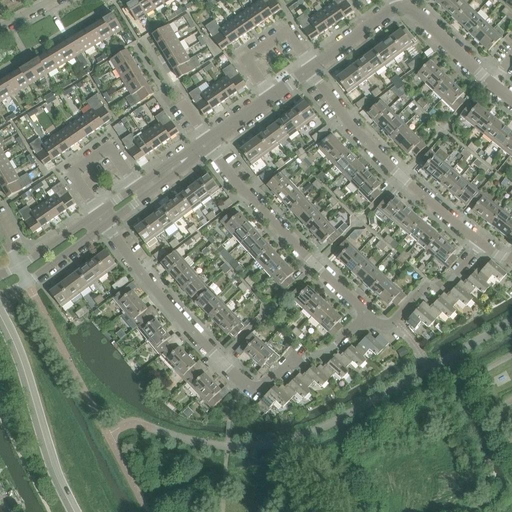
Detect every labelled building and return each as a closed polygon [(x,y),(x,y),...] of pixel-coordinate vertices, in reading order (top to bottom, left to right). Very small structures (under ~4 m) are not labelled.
[(146,16),(136,0),(127,6),(136,21),(146,16)] [(155,10),(149,0),(136,0),(146,16),(155,10)] [(149,0),(155,10),(165,4),(162,0),(149,0)] [(253,6),(264,21),(273,16),(261,0),(260,0),(261,0),(253,6)] [(281,10),(274,0),(261,0),(273,16),(281,10)] [(326,8),(337,24),(345,18),(332,0),(331,0),(333,2),(326,8)] [(354,12),(345,0),(332,0),(345,18),(354,12)] [(442,0),(438,4),(447,12),(458,0),(442,0)] [(455,20),(468,6),(462,0),(458,0),(447,12),(455,20)] [(245,11),(256,27),(264,21),(253,6),(245,11)] [(468,6),(455,20),(463,28),(477,14),(468,6)] [(317,14),(328,29),(337,24),(326,8),(317,14)] [(236,17),(247,33),(256,27),(245,11),(236,17)] [(103,20),(112,36),(122,30),(113,14),(103,20)] [(296,20),(311,41),(320,35),(305,14),(296,20)] [(305,14),(320,35),(328,29),(317,14),(309,19),(305,14)] [(472,36),(485,22),(477,14),(463,28),(472,36)] [(228,23),(239,39),(247,33),(236,17),(228,23)] [(94,26),(103,41),(112,36),(103,20),(94,26)] [(205,27),(222,51),(230,45),(214,21),(205,27)] [(214,21),(230,45),(239,39),(228,23),(220,29),(214,21)] [(485,22),(472,36),(480,44),(493,30),(485,22)] [(169,25),(152,35),(158,44),(174,34),(169,25)] [(84,31),(93,47),(103,41),(94,26),(84,31)] [(391,37),(403,52),(413,45),(401,30),(391,37)] [(493,30),(480,44),(489,52),(502,38),(493,30)] [(75,37),(84,52),(93,47),(84,31),(75,37)] [(408,31),(404,34),(410,42),(416,38),(413,34),(411,35),(408,31)] [(163,53),(179,43),(174,34),(158,44),(163,53)] [(66,42),(75,58),(84,52),(75,37),(66,42)] [(382,44),(394,59),(403,52),(391,37),(382,44)] [(56,48),(66,64),(75,58),(66,42),(56,48)] [(168,62),(185,52),(179,43),(163,53),(168,62)] [(117,53),(126,47),(124,44),(115,49),(117,53)] [(394,59),(382,44),(373,51),(385,66),(394,59)] [(47,54),(56,69),(66,64),(56,48),(47,54)] [(115,69),(132,59),(127,51),(110,60),(115,69)] [(364,57),(376,73),(385,66),(373,51),(364,57)] [(174,71),(196,57),(195,57),(190,60),(185,52),(168,62),(174,71)] [(38,59),(47,75),(56,69),(47,54),(38,59)] [(88,65),(82,54),(77,58),(83,68),(88,65)] [(179,79),(201,66),(196,57),(174,71),(179,79)] [(376,73),(364,57),(355,64),(367,80),(376,73)] [(29,65),(38,80),(47,75),(38,59),(29,65)] [(121,78),(137,68),(132,59),(115,69),(121,78)] [(425,84),(439,70),(430,61),(417,75),(425,84)] [(367,80),(355,64),(346,71),(357,87),(367,80)] [(19,70),(29,86),(38,80),(29,65),(19,70)] [(246,86),(231,65),(223,71),(238,92),(246,86)] [(126,87),(143,77),(137,68),(121,78),(126,87)] [(10,76),(19,91),(29,86),(19,70),(10,76)] [(439,70),(425,84),(434,91),(447,78),(439,70)] [(218,82),(229,98),(238,92),(223,71),(222,71),(226,77),(218,82)] [(357,87),(346,71),(336,78),(348,94),(357,87)] [(1,81),(10,97),(19,91),(10,76),(1,81)] [(126,99),(148,86),(143,77),(126,87),(131,95),(125,99),(126,99)] [(442,99),(455,85),(447,78),(434,91),(442,99)] [(0,81),(0,101),(1,102),(10,97),(1,81),(0,81)] [(218,82),(210,88),(221,104),(229,98),(218,82)] [(455,112),(465,102),(460,98),(464,94),(455,85),(442,99),(455,112)] [(131,108),(153,95),(148,86),(126,99),(131,108)] [(197,89),(212,110),(221,104),(210,88),(202,93),(198,88),(197,89)] [(189,94),(204,116),(212,110),(197,89),(189,94)] [(112,119),(96,96),(87,101),(104,125),(112,119)] [(359,110),(369,102),(366,97),(355,105),(359,110)] [(376,122),(389,109),(381,100),(367,114),(376,122)] [(81,110),(84,115),(95,131),(104,125),(87,101),(87,102),(89,105),(81,110)] [(295,109),(307,124),(316,117),(305,102),(295,109)] [(469,105),(460,116),(475,127),(487,112),(477,105),(474,109),(469,105)] [(286,116),(298,131),(307,124),(295,109),(286,116)] [(384,130),(397,117),(389,109),(376,122),(384,130)] [(156,117),(170,139),(179,133),(164,111),(156,117)] [(487,112),(475,127),(484,135),(496,120),(487,112)] [(76,121),(87,137),(95,131),(84,115),(76,121)] [(298,131),(286,116),(277,122),(289,138),(298,131)] [(151,129),(162,144),(170,139),(156,117),(155,118),(159,123),(151,129)] [(397,117),(384,130),(391,139),(405,125),(397,117)] [(493,142),(505,127),(496,120),(484,135),(493,142)] [(67,127),(78,143),(87,137),(76,121),(67,127)] [(268,129),(279,145),(289,138),(277,122),(268,129)] [(399,147),(413,133),(405,125),(391,139),(399,147)] [(59,133),(70,149),(78,143),(67,127),(59,133)] [(319,140),(329,133),(325,127),(315,135),(319,140)] [(511,132),(505,127),(493,142),(501,149),(511,135),(511,132)] [(142,135),(153,150),(162,144),(151,129),(142,135)] [(279,145),(268,129),(259,136),(270,151),(279,145)] [(50,139),(61,154),(70,149),(59,133),(50,139)] [(413,133),(399,147),(408,155),(412,152),(416,156),(426,147),(413,133)] [(122,141),(136,162),(145,156),(130,135),(122,141)] [(130,135),(145,156),(153,150),(142,135),(135,140),(131,135),(130,135)] [(510,156),(511,153),(511,135),(501,149),(510,156)] [(250,143),(261,158),(270,151),(259,136),(250,143)] [(327,158),(341,144),(332,136),(318,149),(327,158)] [(25,146),(20,137),(16,139),(21,148),(25,146)] [(30,145),(44,166),(53,160),(38,139),(30,145)] [(38,139),(53,160),(61,154),(50,139),(43,144),(39,139),(38,139)] [(261,158),(250,143),(240,150),(252,165),(261,158)] [(341,144),(327,158),(335,166),(349,153),(341,144)] [(297,149),(302,156),(306,153),(301,147),(297,149)] [(302,156),(297,149),(294,152),(299,158),(302,156)] [(421,161),(426,165),(423,169),(432,177),(444,163),(430,150),(421,161)] [(3,153),(0,154),(0,167),(8,162),(3,153)] [(299,158),(299,159),(301,162),(308,157),(306,153),(302,156),(299,158)] [(343,174),(356,161),(349,153),(335,166),(343,174)] [(36,163),(30,155),(27,157),(32,165),(36,163)] [(356,161),(343,174),(351,182),(364,169),(356,161)] [(8,162),(0,167),(0,179),(14,171),(8,162)] [(444,163),(432,177),(441,184),(453,170),(444,163)] [(259,176),(263,182),(273,174),(269,169),(259,176)] [(358,191),(372,177),(364,169),(351,182),(358,191)] [(449,192),(462,177),(453,170),(441,184),(449,192)] [(14,171),(0,179),(0,185),(3,190),(27,175),(27,174),(19,179),(14,171)] [(275,194),(289,181),(281,172),(267,186),(275,194)] [(199,181),(210,197),(220,189),(208,174),(199,181)] [(8,198),(31,185),(33,184),(27,175),(3,190),(8,198)] [(358,191),(371,204),(381,194),(377,190),(381,186),(372,177),(358,191)] [(462,177),(449,192),(458,199),(470,185),(462,177)] [(504,179),(500,185),(504,188),(509,182),(504,179)] [(189,188),(201,203),(210,197),(199,181),(189,188)] [(283,203),(297,189),(289,181),(275,194),(283,203)] [(76,204),(61,183),(52,189),(67,210),(76,204)] [(470,185),(458,199),(467,207),(470,203),(479,192),(470,185)] [(180,195),(192,210),(201,203),(189,188),(180,195)] [(48,200),(58,216),(67,210),(52,189),(55,195),(48,200)] [(297,189),(283,203),(291,211),(305,198),(297,189)] [(482,218),(494,203),(479,192),(470,203),(476,207),(472,211),(482,218)] [(171,202),(183,217),(192,210),(180,195),(171,202)] [(299,219),(313,206),(305,198),(291,211),(299,219)] [(377,208),(391,220),(404,206),(395,198),(391,202),(386,198),(377,208)] [(39,206),(50,222),(58,216),(48,200),(39,206)] [(222,212),(232,205),(228,200),(218,207),(222,212)] [(162,209),(174,224),(183,217),(171,202),(162,209)] [(494,203),(482,218),(491,225),(503,210),(494,203)] [(41,228),(27,206),(18,212),(33,234),(41,228)] [(27,206),(41,228),(50,222),(39,206),(31,212),(27,206)] [(313,206),(299,219),(307,227),(320,214),(313,206)] [(404,206),(391,220),(400,228),(412,213),(404,206)] [(153,215),(164,231),(174,224),(162,209),(153,215)] [(500,232),(511,217),(503,210),(491,225),(500,232)] [(233,235),(247,223),(239,214),(235,217),(231,213),(221,222),(233,235)] [(409,235),(421,221),(412,213),(400,228),(409,235)] [(314,236),(328,222),(320,214),(307,227),(314,236)] [(164,231),(153,215),(144,222),(155,238),(164,231)] [(511,217),(500,232),(509,240),(511,236),(511,217)] [(421,221),(409,235),(417,243),(430,228),(421,221)] [(155,238),(144,222),(134,229),(146,245),(155,238)] [(328,222),(314,236),(323,244),(327,241),(331,245),(341,236),(328,222)] [(247,223),(233,235),(241,244),(255,231),(247,223)] [(426,250),(438,235),(430,228),(417,243),(426,250)] [(255,231),(241,244),(248,252),(263,239),(255,231)] [(435,257),(447,243),(438,235),(426,250),(435,257)] [(256,261),(270,248),(263,239),(248,252),(256,261)] [(346,267),(360,253),(346,240),(337,250),(341,255),(338,259),(346,267)] [(449,270),(458,259),(453,255),(456,251),(447,243),(435,257),(449,270)] [(157,261),(167,253),(163,248),(153,256),(157,261)] [(270,248),(256,261),(264,269),(278,256),(270,248)] [(96,258),(107,273),(117,266),(105,251),(96,258)] [(169,273),(184,260),(176,251),(161,264),(169,273)] [(360,253),(346,267),(355,275),(368,261),(360,253)] [(272,278),(286,265),(278,256),(264,269),(272,278)] [(184,260),(169,273),(177,281),(191,268),(190,267),(194,264),(188,257),(184,261),(184,260)] [(87,265),(98,280),(107,273),(96,258),(87,265)] [(507,274),(491,260),(482,272),(478,268),(474,273),(487,283),(493,276),(500,282),(507,274)] [(363,282),(376,268),(368,261),(355,275),(363,282)] [(98,280),(87,265),(78,272),(89,287),(98,280)] [(286,265),(272,278),(284,291),(294,282),(290,277),(294,273),(286,265)] [(184,290),(199,277),(191,268),(177,281),(184,290)] [(376,268),(363,282),(371,290),(385,276),(376,268)] [(68,278),(80,294),(89,287),(78,272),(68,278)] [(461,281),(457,285),(470,296),(470,295),(476,288),(483,295),(490,286),(487,283),(474,273),(465,284),(461,281)] [(380,298),(393,284),(385,276),(371,290),(380,298)] [(115,284),(119,289),(129,282),(125,277),(115,284)] [(199,277),(184,290),(192,299),(206,286),(199,277)] [(80,294),(68,278),(59,285),(71,301),(80,294)] [(393,284),(380,298),(388,306),(392,302),(397,307),(406,297),(393,284)] [(71,301),(59,285),(50,292),(61,308),(71,301)] [(444,293),(440,297),(453,308),(459,301),(466,307),(473,299),(470,295),(470,296),(457,285),(448,296),(444,293)] [(204,311),(217,298),(206,286),(192,299),(204,311)] [(303,309),(317,295),(308,287),(304,291),(299,287),(290,297),(303,309)] [(123,314),(140,301),(132,291),(128,295),(124,290),(113,298),(124,312),(122,313),(123,314)] [(317,295),(303,309),(312,317),(325,303),(317,295)] [(423,310),(436,320),(442,313),(449,319),(456,311),(453,308),(440,297),(431,308),(427,305),(423,310)] [(217,298),(204,311),(212,319),(225,306),(217,298)] [(140,301),(123,314),(121,316),(128,324),(129,324),(132,321),(137,327),(147,318),(143,313),(147,310),(140,301)] [(406,322),(410,325),(415,330),(421,322),(429,328),(436,320),(423,310),(427,305),(424,302),(406,322)] [(325,303),(312,317),(320,325),(333,311),(325,303)] [(220,327),(233,314),(225,306),(212,319),(220,327)] [(334,337),(343,327),(338,323),(342,319),(333,311),(320,325),(334,337)] [(233,314),(220,327),(228,336),(232,332),(236,337),(246,327),(233,314)] [(147,318),(137,327),(147,340),(145,341),(146,342),(163,329),(155,319),(151,323),(147,318)] [(445,330),(438,324),(435,327),(442,334),(445,330)] [(163,329),(146,342),(147,343),(149,342),(161,356),(171,346),(166,341),(171,338),(163,329)] [(252,333),(243,344),(247,348),(244,352),(253,360),(266,346),(252,333)] [(369,334),(355,349),(363,357),(364,357),(370,350),(377,356),(389,344),(380,335),(375,340),(369,334)] [(172,371),(188,356),(179,348),(175,351),(171,346),(161,356),(173,368),(171,370),(172,371)] [(270,368),(279,358),(266,346),(253,360),(262,368),(265,364),(270,368)] [(338,353),(334,358),(346,369),(347,368),(353,362),(360,368),(367,360),(364,357),(363,357),(355,349),(352,346),(342,357),(338,353)] [(397,351),(401,358),(408,354),(405,347),(397,351)] [(188,356),(172,371),(173,372),(175,371),(186,383),(196,373),(192,368),(196,365),(188,356)] [(317,369),(329,381),(335,373),(342,380),(350,372),(347,368),(346,369),(334,358),(324,368),(321,365),(317,369)] [(300,373),(296,378),(308,389),(314,382),(321,388),(329,381),(317,369),(313,366),(303,377),(300,373)] [(196,373),(186,383),(198,395),(196,396),(197,397),(213,382),(205,374),(201,377),(196,373)] [(278,389),(290,401),(297,393),(304,400),(311,392),(308,389),(296,378),(286,388),(282,385),(279,389),(278,389)] [(153,382),(148,386),(152,390),(156,385),(153,382)] [(212,409),(222,399),(217,395),(221,391),(213,382),(197,397),(199,398),(200,397),(212,409)] [(256,406),(265,415),(270,409),(276,402),(283,408),(290,401),(278,389),(279,389),(275,386),(256,406)]
